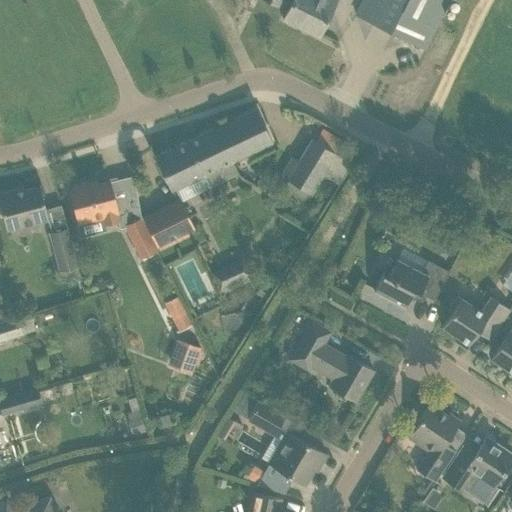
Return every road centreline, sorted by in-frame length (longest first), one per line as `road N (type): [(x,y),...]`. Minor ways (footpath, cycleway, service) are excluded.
road 1 (unclassified): [(511,189),(331,91),(265,78),(0,153)]
road 2 (residential): [(334,511),(423,356),(511,416)]
road 3 (track): [(137,116),(78,0)]
